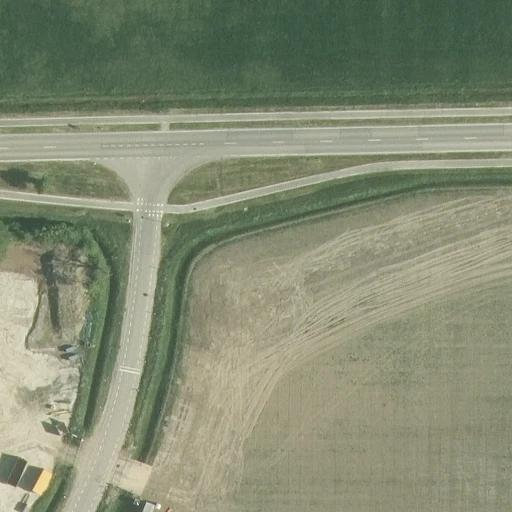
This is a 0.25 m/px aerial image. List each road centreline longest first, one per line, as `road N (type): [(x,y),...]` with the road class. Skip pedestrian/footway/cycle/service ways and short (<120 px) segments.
road 1 (tertiary): [(81,511),(130,371),(162,144)]
road 2 (primary): [(162,144),(511,137)]
road 3 (primary): [(0,148),(162,144)]
